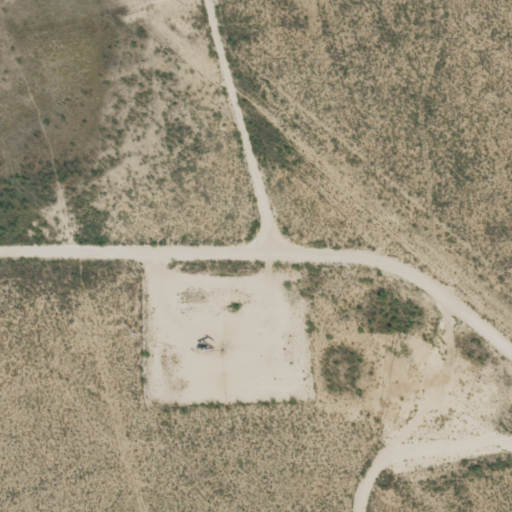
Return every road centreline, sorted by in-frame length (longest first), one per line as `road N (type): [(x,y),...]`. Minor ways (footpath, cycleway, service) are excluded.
road 1 (track): [(0,257),(387,259),(511,357)]
road 2 (track): [(209,0),(281,259)]
